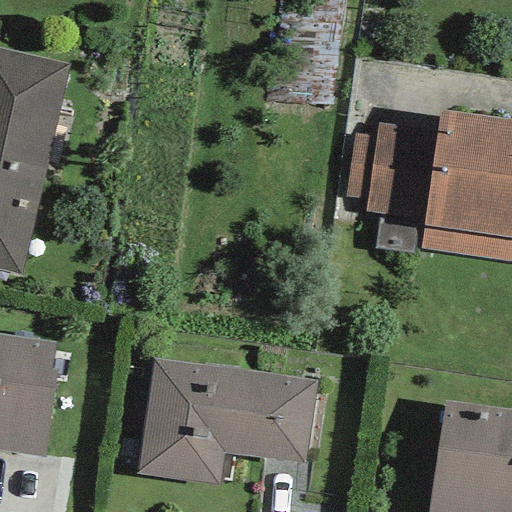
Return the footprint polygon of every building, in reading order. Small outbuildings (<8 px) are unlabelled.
[(0,269),(20,274),(67,65),(0,49),(0,269)] [(511,121),(440,112),(437,133),(378,125),(375,139),(367,201),(366,212),(424,220),(420,248),(511,261),(511,121)] [(346,198),(367,201),(375,139),(354,136),(346,198)] [(55,343),(0,335),(0,450),(43,456),(55,371),(51,370),(55,343)] [(316,379),(152,358),(137,475),(219,485),(223,454),(305,465),(316,379)] [(511,511),(511,411),(443,401),(427,511),(511,511)]
